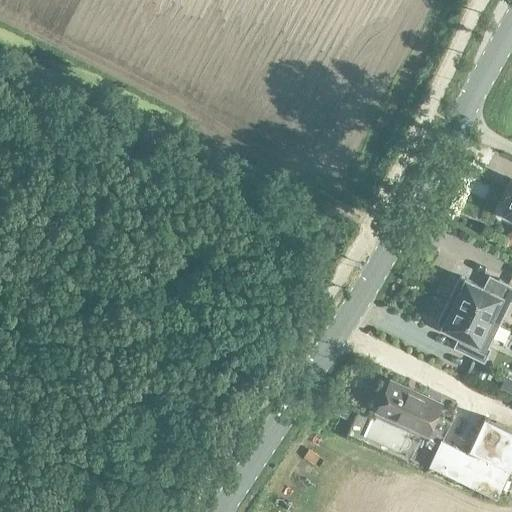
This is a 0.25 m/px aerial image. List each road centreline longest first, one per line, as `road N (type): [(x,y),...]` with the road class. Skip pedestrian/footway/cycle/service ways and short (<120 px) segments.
road 1 (secondary): [(217,511),(396,237),(458,122)]
road 2 (track): [(188,108),(396,237)]
